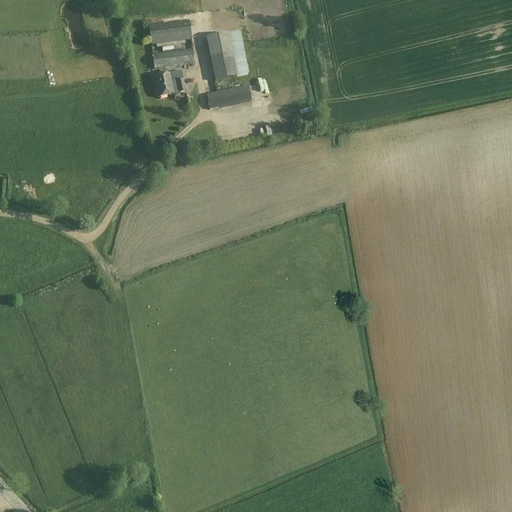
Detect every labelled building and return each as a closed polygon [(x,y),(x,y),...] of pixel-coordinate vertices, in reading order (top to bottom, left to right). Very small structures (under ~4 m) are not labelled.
[(149,27),(151,45),(192,41),(189,22),(149,27)] [(239,32),(206,39),(215,82),(248,76),(239,32)] [(193,51),(152,56),(154,70),(158,70),(165,69),(195,65),(193,51)] [(158,70),(160,77),(153,78),(158,99),(186,92),(181,72),(166,75),(165,69),(158,70)] [(248,87),(207,96),(210,111),(252,102),(248,87)]
